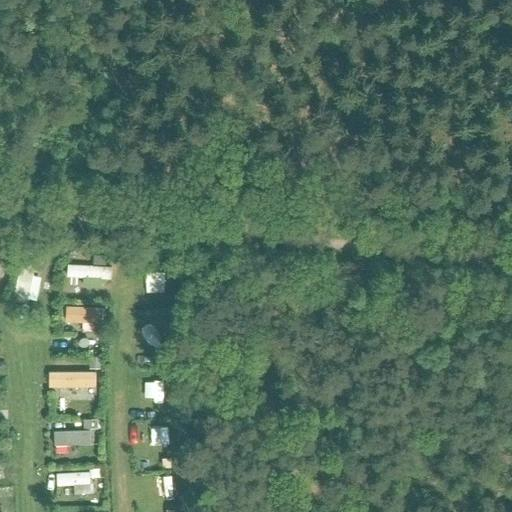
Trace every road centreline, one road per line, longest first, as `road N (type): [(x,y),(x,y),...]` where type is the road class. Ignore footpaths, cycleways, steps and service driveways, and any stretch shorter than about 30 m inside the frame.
road 1 (track): [(0,191),(20,205),(125,227),(392,245),(511,263)]
road 2 (track): [(128,511),(123,274)]
road 3 (track): [(25,335),(36,511)]
